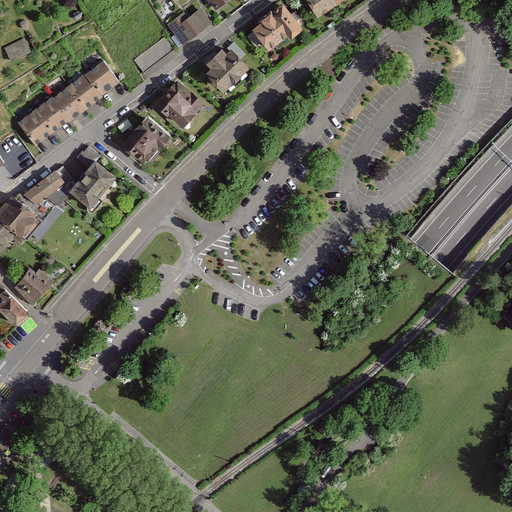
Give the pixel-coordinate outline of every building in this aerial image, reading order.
[(229,0),(211,0),(219,9),(229,0)] [(311,0),(323,19),(354,0),(311,0)] [(311,26),(293,2),(248,34),(256,46),(266,39),(276,51),(311,26)] [(170,22),(185,44),(215,23),(204,7),(190,17),(186,11),(170,22)] [(6,46),(13,60),(33,49),(25,35),(6,46)] [(135,59),(145,72),(177,49),(167,35),(135,59)] [(215,68),(210,73),(231,95),(259,69),(240,48),(233,55),(227,48),(211,63),(215,68)] [(23,122),(40,145),(125,82),(107,59),(23,122)] [(180,78),(159,103),(191,128),(211,104),(180,78)] [(151,114),(126,143),(155,167),(180,137),(151,114)] [(114,178),(96,164),(71,192),(90,207),(114,178)] [(0,210),(0,251),(16,233),(24,240),(40,220),(30,211),(73,180),(64,166),(18,201),(13,197),(0,210)] [(17,287),(33,302),(51,283),(39,273),(35,277),(30,272),(17,287)] [(31,316),(7,292),(0,299),(0,308),(20,327),(31,316)] [(12,419),(0,433),(0,462),(26,429),(12,419)]
